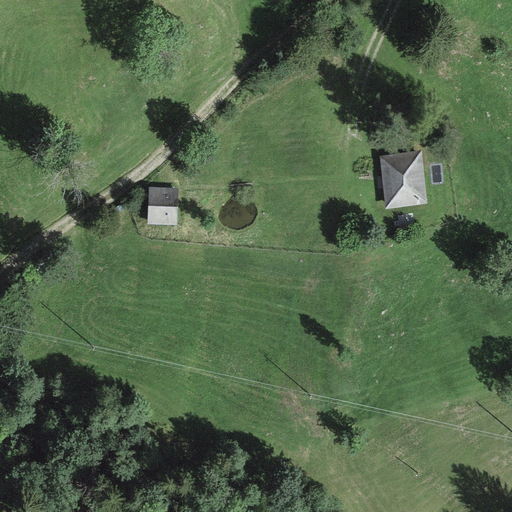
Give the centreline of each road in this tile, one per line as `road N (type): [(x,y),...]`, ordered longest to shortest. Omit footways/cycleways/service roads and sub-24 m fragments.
road 1 (track): [(0,281),(339,0)]
road 2 (track): [(176,426),(122,397),(22,374),(0,357)]
road 3 (track): [(354,133),(366,62),(394,0)]
